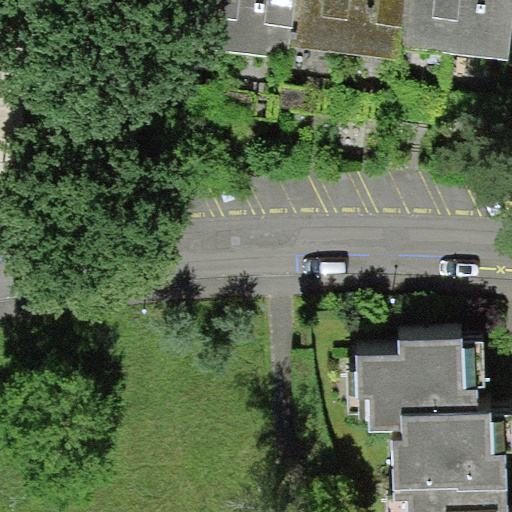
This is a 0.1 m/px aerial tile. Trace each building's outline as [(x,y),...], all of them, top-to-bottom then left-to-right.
[(233,0),(176,0),(173,32),(186,34),(229,39),(233,0)] [(233,0),(229,39),(240,40),(284,46),(285,34),(288,0),(233,0)] [(288,0),(285,34),(298,36),(340,40),(344,0),(288,0)] [(356,42),(394,46),(396,34),(399,0),(344,0),(340,40),(356,42)] [(454,0),(399,0),(396,34),(414,36),(450,41),(454,0)] [(507,47),(511,0),(454,0),(450,41),(465,42),(507,47)] [(404,413),(404,419),(391,420),(393,460),(506,456),(505,433),(492,433),(490,391),(477,392),(477,384),(476,370),(463,371),(461,320),(398,322),(398,337),(356,338),(358,381),(369,381),(369,414),(404,413)] [(507,496),(506,456),(393,460),(394,483),(408,482),(408,511),(511,511),(511,502),(495,503),(494,497),(507,496)]
